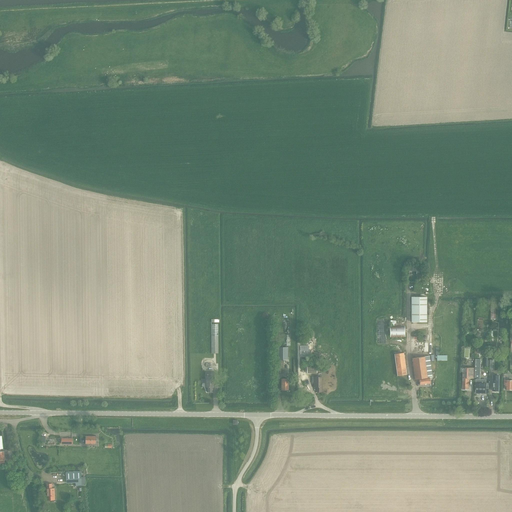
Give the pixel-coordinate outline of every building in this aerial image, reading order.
[(406,266),(404,282),(407,282),(409,271),(416,271),(416,274),(417,274),(416,279),(420,279),(421,268),(406,266)] [(428,283),(414,283),(414,291),(428,291),(428,283)] [(411,298),(411,323),(426,323),(426,298),(411,298)] [(404,327),(390,327),(390,337),(404,337),(404,327)] [(440,353),(441,334),(433,334),(432,352),(440,353)] [(288,348),(279,348),(279,360),(288,360),(288,348)] [(403,353),(394,354),(397,376),(406,375),(403,353)] [(420,385),(430,384),(429,377),(432,377),(429,356),(412,358),(415,379),(419,379),(420,385)] [(275,373),(283,373),(284,361),(275,360),(275,373)] [(463,372),(462,389),(469,389),(469,378),(473,378),(474,368),(465,368),(465,372),(463,372)] [(205,379),(201,379),(201,383),(205,383),(205,387),(207,387),(207,392),(213,392),(213,387),(214,387),(214,377),(214,372),(205,372),(205,379)] [(321,377),(312,377),(312,383),(313,383),(313,384),(314,384),(314,388),(316,388),(316,392),(322,392),(321,377)] [(476,383),(476,390),(486,390),(486,383),(486,380),(476,379),(476,383)] [(96,444),(96,436),(85,436),(85,438),(81,438),(81,444),(85,444),(96,444)] [(75,486),(81,485),(80,471),(65,472),(66,482),(75,482),(75,486)] [(52,488),(52,484),(46,484),(47,500),(54,500),(54,488),(52,488)]
